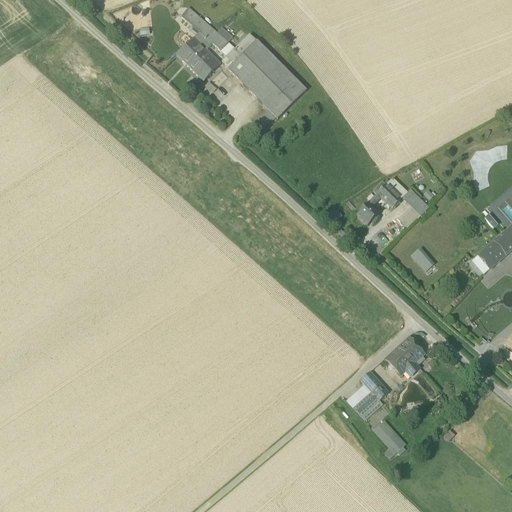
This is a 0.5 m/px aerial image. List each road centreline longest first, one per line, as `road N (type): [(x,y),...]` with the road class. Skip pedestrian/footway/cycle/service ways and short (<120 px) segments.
road 1 (unclassified): [(419,324),(63,0)]
road 2 (unclassified): [(419,324),(199,511)]
road 3 (unclassified): [(511,402),(419,324)]
